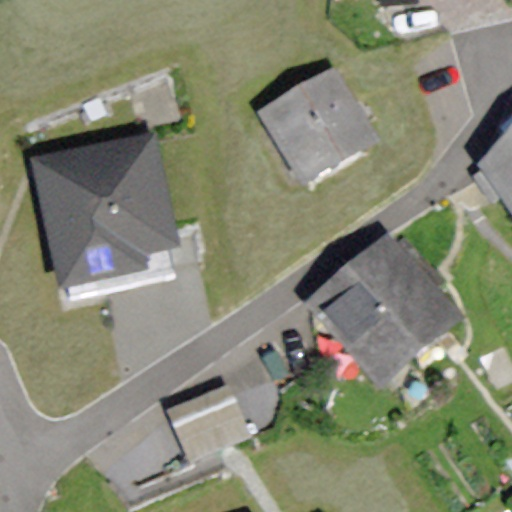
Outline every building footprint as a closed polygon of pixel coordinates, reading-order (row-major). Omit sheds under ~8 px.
[(340,70),(264,112),(304,185),(380,143),(340,70)] [(511,135),(480,171),(511,216),(511,135)] [(153,140),(30,165),(57,297),(148,279),(144,259),(176,252),(153,140)] [(385,241),(303,310),(376,397),(458,328),(385,241)] [(226,390),(168,414),(191,468),(249,444),(226,390)]
